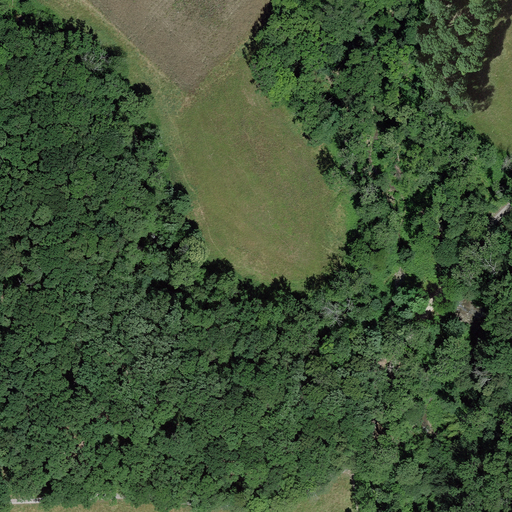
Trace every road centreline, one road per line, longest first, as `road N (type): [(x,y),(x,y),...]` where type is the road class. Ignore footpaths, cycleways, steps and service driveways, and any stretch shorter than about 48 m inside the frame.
road 1 (track): [(352,465),(309,487),(240,503),(105,496),(0,502)]
road 2 (track): [(352,465),(394,360),(511,204)]
